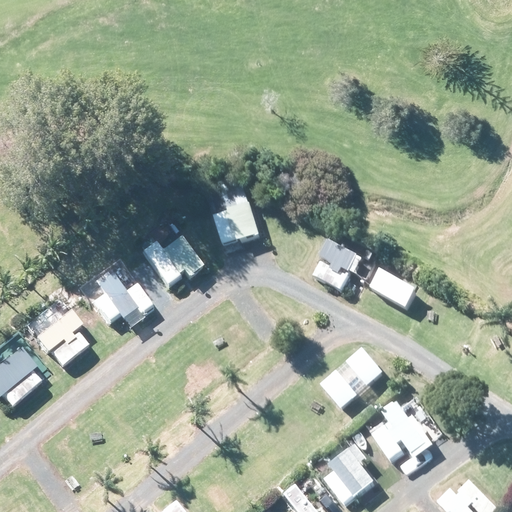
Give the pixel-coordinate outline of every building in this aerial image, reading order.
[(243,185),(221,192),(227,210),(212,214),(221,245),(258,234),(243,185)] [(203,265),(180,236),(164,248),(157,240),(143,251),(168,284),(185,271),(189,276),(203,265)] [(361,258),(328,241),(309,274),(343,291),(361,258)] [(378,268),(368,287),(405,306),(415,287),(378,268)] [(122,317),(129,328),(155,310),(137,284),(127,290),(114,271),(98,282),(106,294),(93,303),(109,326),(122,317)] [(73,309),(37,337),(60,367),(90,344),(78,328),(84,324),(73,309)] [(18,334),(0,347),(0,397),(34,371),(38,377),(47,370),(18,334)] [(319,383),(341,408),(382,372),(360,347),(319,383)] [(429,444),(396,402),(381,412),(388,421),(372,434),(394,463),(409,451),(413,457),(429,444)] [(323,478),(341,504),(373,482),(361,464),(366,460),(356,445),(328,465),(332,471),(323,478)] [(505,493),(511,483),(511,463),(495,485),(505,493)] [(227,511),(225,509),(240,500),(226,478),(211,488),(207,481),(191,492),(204,511),(227,511)] [(451,490),(437,502),(445,511),(501,511),(471,478),(454,493),(451,490)] [(282,495),(295,511),(318,511),(296,484),(282,495)] [(181,511),(173,501),(159,511),(181,511)]
